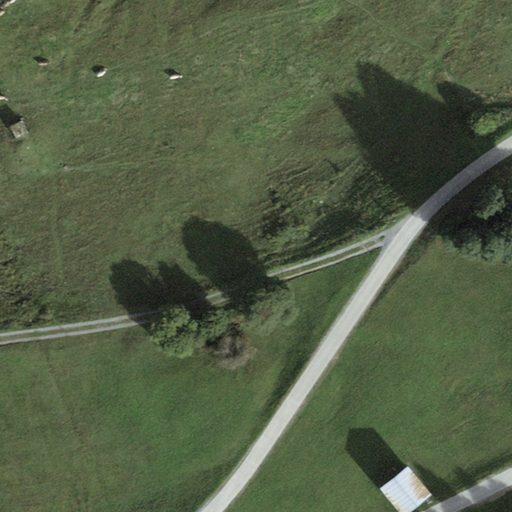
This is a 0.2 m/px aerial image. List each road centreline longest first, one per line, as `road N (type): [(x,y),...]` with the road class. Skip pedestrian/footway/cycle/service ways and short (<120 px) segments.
road 1 (unclassified): [(511,150),(465,181),(430,221),(223,511)]
road 2 (track): [(430,221),(327,275),(0,347)]
